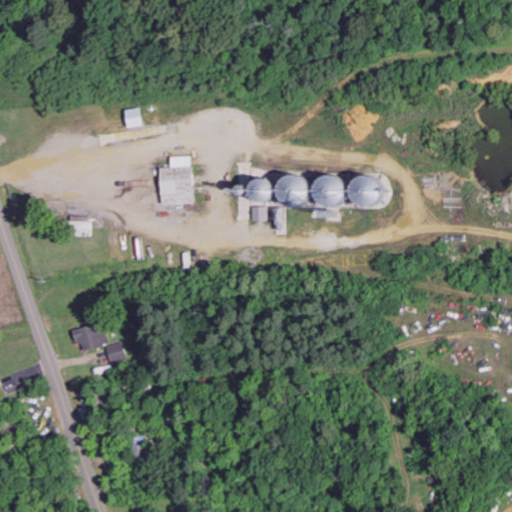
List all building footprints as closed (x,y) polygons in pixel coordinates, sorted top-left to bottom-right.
[(163,168),(164,205),(195,204),(195,157),(173,157),(173,168),(163,168)] [(308,204),(308,177),(279,177),(280,204),(308,204)] [(254,200),(275,193),(270,178),(249,185),(254,200)] [(270,207),(254,207),(254,220),(270,221),(270,207)] [(94,222),(73,222),(73,236),(94,237),(94,222)] [(103,348),(98,325),(77,329),(82,352),(103,348)]
